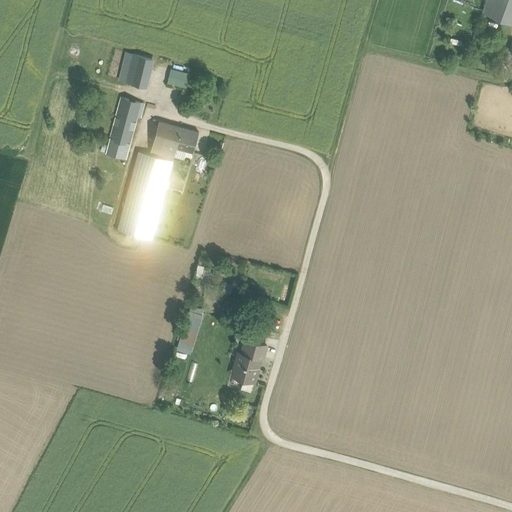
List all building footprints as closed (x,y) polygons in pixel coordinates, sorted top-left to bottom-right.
[(511,0),(486,0),(483,11),(511,21),(511,0)] [(152,59),(126,52),(119,80),(145,86),(152,59)] [(190,69),(172,65),(168,83),(186,88),(190,69)] [(190,90),(186,88),(181,96),(185,99),(190,90)] [(140,103),(121,98),(106,152),(125,157),(136,116),(140,103)] [(181,127),(160,121),(152,150),(173,156),(176,148),(181,127)] [(198,131),(181,127),(176,148),(186,150),(193,152),(198,131)] [(150,154),(138,151),(119,223),(117,229),(152,238),(174,156),(176,148),(173,156),(152,150),(151,150),(150,154)] [(186,150),(176,148),(174,156),(184,159),(186,150)] [(198,275),(208,278),(211,266),(201,263),(198,275)] [(194,352),(206,308),(191,304),(179,349),(194,352)] [(266,345),(245,339),(241,353),(260,358),(260,359),(262,360),(266,345)] [(241,353),(238,352),(233,372),(241,374),(242,380),(243,380),(240,388),(251,391),(254,380),(260,359),(260,358),(241,353)]
